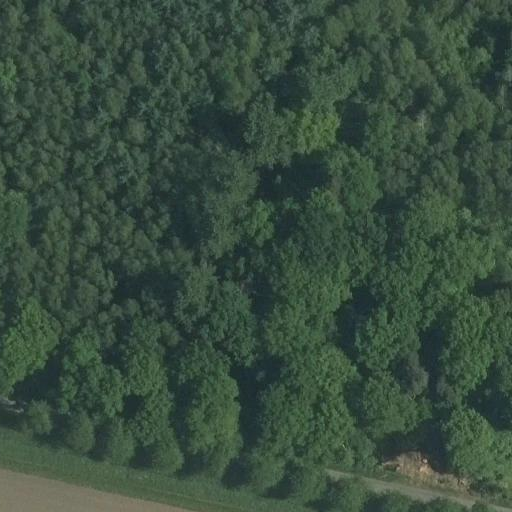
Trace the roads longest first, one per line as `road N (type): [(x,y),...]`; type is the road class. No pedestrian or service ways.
road 1 (unclassified): [(482,511),(0,402)]
road 2 (track): [(197,445),(363,0)]
